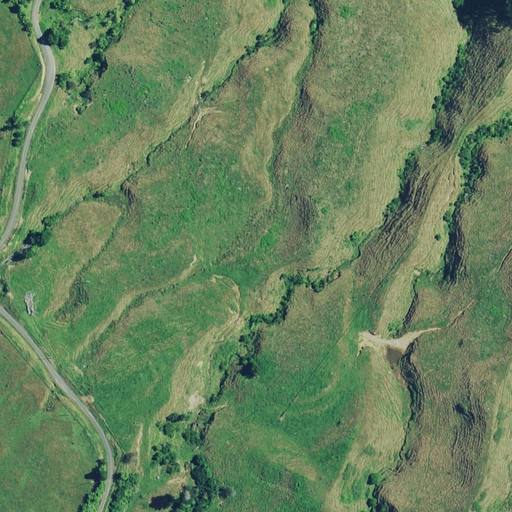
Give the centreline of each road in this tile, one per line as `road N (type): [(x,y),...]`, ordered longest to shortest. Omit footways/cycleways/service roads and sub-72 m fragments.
road 1 (unclassified): [(94,511),(107,475),(102,437),(0,299)]
road 2 (unclassified): [(0,229),(49,73),(28,0)]
